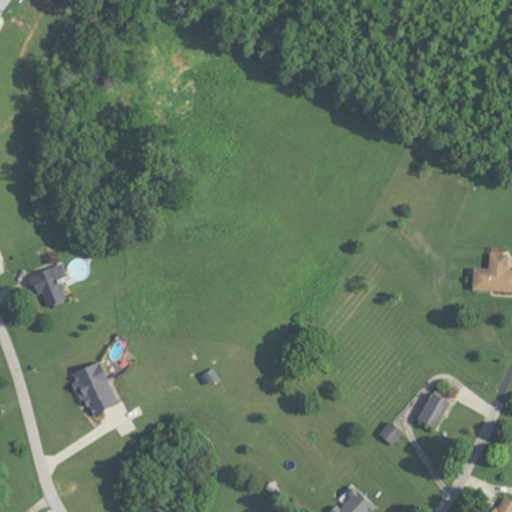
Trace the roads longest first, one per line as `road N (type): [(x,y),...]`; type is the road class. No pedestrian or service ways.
road 1 (residential): [(64,511),(0,326)]
road 2 (residential): [(443,511),(501,401)]
